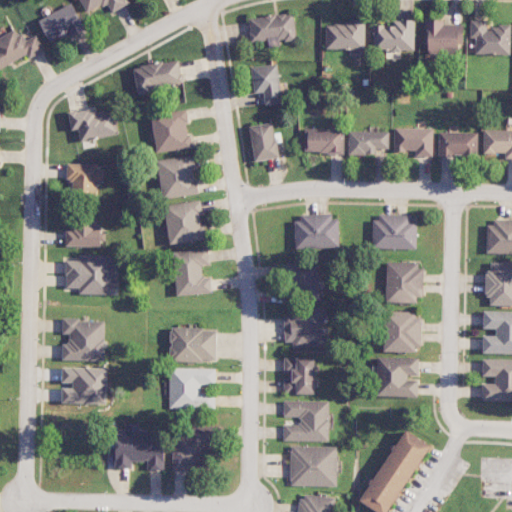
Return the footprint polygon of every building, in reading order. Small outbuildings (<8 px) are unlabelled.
[(81,0),(88,13),(108,3),(113,12),(128,5),(126,0),(81,0)] [(86,28),(72,2),(40,20),(53,46),(86,28)] [(297,40),(294,12),(248,17),(251,42),(268,40),(269,47),(281,46),(280,41),(297,40)] [(415,19),(393,19),(393,25),(374,25),(374,48),(386,48),(386,57),(400,58),(401,50),(415,50),(415,19)] [(464,24),(445,24),(445,20),(426,20),(425,53),(458,54),(458,44),(463,44),(464,24)] [(511,55),(511,26),(488,26),(488,20),(471,20),(470,37),(476,38),(475,54),(511,55)] [(365,49),(366,22),(326,22),(326,49),(365,49)] [(38,35),(25,41),(18,28),(0,37),(0,68),(29,54),(31,58),(45,50),(38,35)] [(138,94),(184,87),(180,59),(134,66),(138,94)] [(251,67),(255,93),(264,92),(265,105),(282,103),(277,64),(251,67)] [(115,110),(98,113),(97,106),(69,111),(72,130),(79,129),(81,141),(120,134),(115,110)] [(152,114),(157,152),(192,148),(187,110),(152,114)] [(256,161),(279,157),(272,122),(248,127),(256,161)] [(394,151),(416,151),(416,156),(433,156),(434,128),(395,127),(394,151)] [(344,153),(345,130),(308,129),(308,153),(344,153)] [(511,158),(511,129),(484,129),(484,153),(506,153),(505,158),(511,158)] [(390,131),(349,130),(349,154),(376,155),(376,149),(389,149),(390,131)] [(478,132),(439,131),(439,156),(478,156),(478,132)] [(163,198),(199,194),(195,155),(159,159),(163,198)] [(98,182),(104,182),(104,165),(68,164),(68,179),(75,180),(75,197),(98,197),(98,182)] [(170,244),(207,240),(202,200),(166,204),(170,244)] [(296,248),(340,247),(339,215),(295,216),(296,248)] [(417,249),(417,216),(373,216),(373,248),(417,249)] [(486,253),(511,253),(511,220),(487,220),(486,253)] [(69,247),(106,246),(105,229),(97,230),(97,221),(68,222),(69,247)] [(213,293),(212,276),(203,277),(203,265),(210,265),(209,249),(175,251),(177,295),(213,293)] [(119,255),(81,254),(80,260),(67,260),(67,288),(80,288),(80,294),(119,294),(120,278),(115,278),(116,272),(119,272),(119,255)] [(319,262),(291,264),(293,299),(321,297),(319,262)] [(386,302),(422,303),(423,262),(387,262),(386,302)] [(491,305),(511,305),(511,262),(491,262),(491,271),(486,270),(485,296),(491,297),(491,305)] [(293,347),(327,345),(325,309),(284,311),(285,342),(293,342),(293,347)] [(483,335),(483,353),(511,353),(511,310),(484,310),(484,328),(496,329),(496,335),(483,335)] [(421,351),(422,317),(414,317),(414,311),(385,311),(385,350),(421,351)] [(106,320),(64,320),(64,334),(70,334),(70,342),(63,342),(63,360),(106,360),(106,320)] [(217,329),(172,328),(171,361),(216,362),(217,329)] [(316,358),(285,357),(284,375),(285,375),(284,393),(315,394),(316,358)] [(418,397),(419,378),(420,358),(378,357),(377,396),(418,397)] [(482,383),(482,400),(511,400),(511,358),(483,358),(483,376),(495,376),(495,383),(482,383)] [(107,368),(63,367),(63,385),(62,385),(62,403),(107,404),(107,368)] [(216,368),(171,367),(170,408),(215,409),(216,368)] [(283,440),(329,441),(330,401),(284,400),(284,416),(299,417),(299,424),(284,424),(283,440)] [(165,469),(164,438),(156,439),(156,431),(140,431),(139,423),(126,423),(126,430),(115,430),(116,468),(132,467),(132,461),(147,461),(148,470),(165,469)] [(174,469),(212,468),(212,429),(173,430),(174,469)] [(361,502),(378,511),(389,511),(430,444),(404,429),(361,502)] [(337,486),(338,446),(291,445),(290,485),(337,486)] [(334,511),(336,498),(302,493),(299,511),(334,511)]
